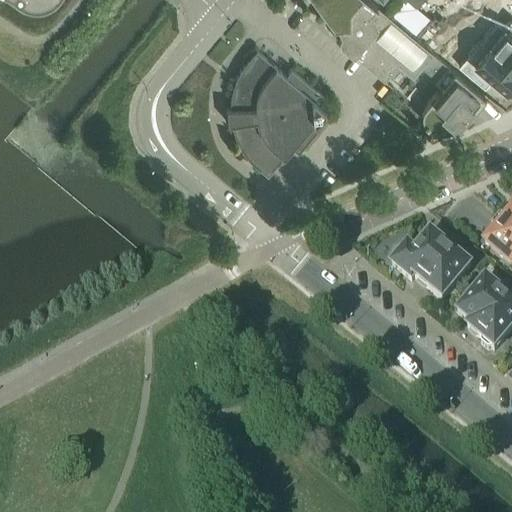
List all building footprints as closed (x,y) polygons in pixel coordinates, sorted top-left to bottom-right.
[(482,93),(385,12),(370,0),(315,0),(333,24),(333,26),(337,25),(341,33),(340,35),(339,38),(339,40),(340,43),(342,44),(385,80),(398,64),(413,77),(428,59),(443,71),(435,80),(441,85),(425,105),(423,108),(422,111),(422,114),(423,118),(424,121),(427,124),(429,126),(433,127),(436,127),(440,126),(442,132),(441,132),(441,134),(445,134),(449,133),(453,132),(456,131),(460,129),(459,127),(458,128),(457,124),(482,93)] [(396,0),(388,10),(416,33),(430,17),(417,6),(421,0),(396,0)] [(500,23),(485,41),(511,63),(511,17),(504,26),(500,23)] [(474,61),(466,70),(484,86),(492,77),(505,88),(511,79),(511,63),(485,41),(470,58),(474,61)] [(321,111),(325,106),(320,102),(325,96),(291,67),(286,73),(257,49),(244,64),(240,70),(237,77),(234,84),(232,91),(231,99),(231,107),(227,107),(228,122),(232,122),(234,129),(236,137),(239,144),(243,150),(248,156),(253,162),(268,174),(292,145),(298,150),(327,116),(321,111)] [(511,208),(508,205),(499,215),(511,225),(511,208)] [(511,225),(499,215),(491,225),(497,230),(485,245),(511,267),(511,225)] [(442,302),(470,268),(430,235),(415,253),(407,247),(405,250),(400,251),(394,258),(394,263),(391,266),(411,283),(414,279),(442,302)] [(494,352),(511,330),(511,303),(485,281),(457,315),(470,326),(467,329),(480,340),(480,345),(487,351),(492,351),(494,352)]
